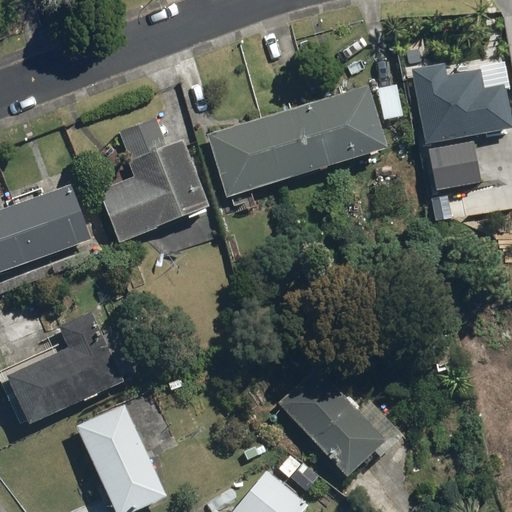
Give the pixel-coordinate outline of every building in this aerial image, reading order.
[(446,62),(411,68),(430,189),(475,182),(468,136),(511,129),(511,122),(506,84),(486,87),(483,70),(448,76),(446,62)] [(399,86),(381,90),(388,120),(405,117),(399,86)] [(370,87),(206,134),(225,198),(389,151),(370,87)] [(132,178),(98,191),(119,243),(210,207),(183,140),(167,146),(156,118),(119,133),(129,160),(126,161),(132,178)] [(511,177),(500,180),(507,224),(511,222),(511,177)] [(71,185),(0,211),(0,272),(91,240),(71,185)] [(34,293),(0,307),(0,325),(8,345),(49,327),(34,293)] [(68,348),(5,376),(27,426),(124,383),(92,313),(59,328),(68,348)] [(461,327),(431,335),(440,373),(470,366),(461,327)] [(317,367),(277,404),(346,478),(387,441),(317,367)] [(123,406),(76,427),(114,511),(132,511),(164,497),(123,406)] [(301,462),(290,477),(307,491),(318,476),(301,462)] [(302,511),(307,506),(266,471),(231,511),(216,511),(214,510),(212,511),(302,511)]
